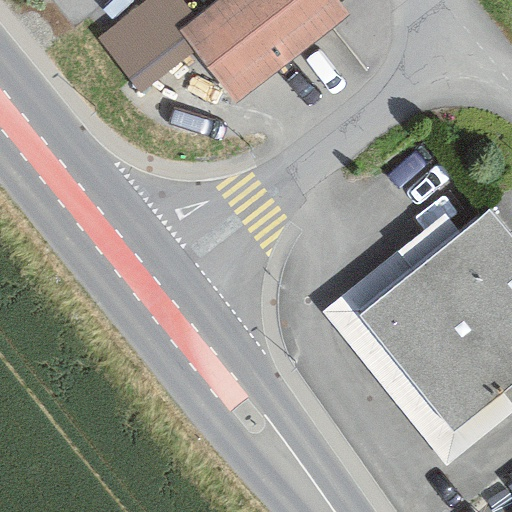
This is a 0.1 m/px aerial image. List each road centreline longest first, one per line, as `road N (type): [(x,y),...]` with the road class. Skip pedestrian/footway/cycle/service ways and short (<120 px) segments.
road 1 (residential): [(156,284),(454,31)]
road 2 (tertiary): [(156,284),(340,511)]
road 3 (tertiary): [(0,90),(156,284)]
